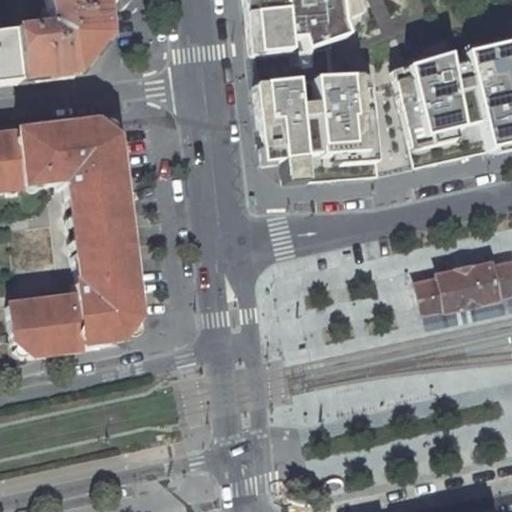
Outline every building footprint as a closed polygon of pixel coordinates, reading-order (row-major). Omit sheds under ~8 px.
[(103,39),(99,0),(43,0),(47,30),(7,35),(14,86),(73,78),(103,39)] [(279,165),(281,187),(375,179),(366,93),(355,93),(354,81),(332,82),(328,44),(344,39),(339,24),(331,2),(331,0),(239,0),(258,168),(279,165)] [(331,0),(331,2),(339,24),(356,18),(349,0),(331,0)] [(0,87),(14,86),(7,35),(0,35),(0,87)] [(390,85),(410,171),(511,146),(511,45),(507,46),(461,57),(462,65),(446,70),(444,59),(395,73),(398,83),(390,85)] [(92,134),(91,126),(0,137),(0,190),(41,185),(41,188),(56,186),(56,189),(58,190),(61,190),(73,285),(71,285),(70,286),(72,298),(4,308),(9,346),(27,361),(71,355),(71,352),(115,346),(134,322),(128,278),(123,279),(106,145),(92,134)] [(412,287),(418,316),(439,311),(440,315),(459,311),(494,303),(493,300),(511,295),(511,283),(508,267),(487,271),(486,268),(468,271),(459,273),(433,279),(433,283),(412,287)]
